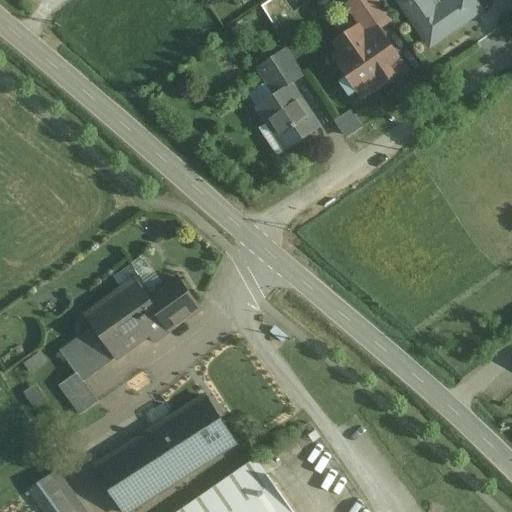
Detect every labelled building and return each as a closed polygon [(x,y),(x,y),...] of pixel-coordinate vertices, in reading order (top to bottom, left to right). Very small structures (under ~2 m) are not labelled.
[(352,5),(371,32),(377,28),(378,29),(392,20),(378,0),(356,0),(347,6),(349,8),(352,5)] [(397,0),(431,47),(482,12),(473,0),(450,0),(437,10),(429,0),(397,0)] [(346,60),(339,65),(360,94),(385,76),(389,81),(406,69),(378,29),(377,28),(371,32),(364,37),(358,42),(352,33),(335,45),(341,53),(346,60)] [(352,33),(358,42),(364,37),(359,28),(352,33)] [(287,50),(257,70),(274,97),(292,85),(304,77),(287,50)] [(334,57),(339,65),(346,60),(341,53),(334,57)] [(385,76),(360,94),(363,99),(389,81),(385,76)] [(274,97),(257,108),(268,124),(270,124),(286,149),(285,150),(286,152),(320,129),(310,114),(307,116),(290,89),(293,87),(292,85),(274,97)] [(348,137),(365,127),(355,110),(338,120),(348,137)] [(270,124),(268,124),(260,130),(278,157),(286,152),(285,150),(286,149),(270,124)] [(140,277),(85,316),(94,329),(116,360),(149,336),(154,342),(199,309),(177,279),(154,296),(140,277)] [(84,383),(116,360),(94,329),(61,353),(76,374),(60,386),(81,416),(99,403),(84,383)] [(39,390),(29,398),(35,406),(46,398),(39,390)] [(205,398),(97,468),(125,511),(129,511),(234,444),(205,398)] [(259,466),(193,511),(217,511),(267,477),(259,466)] [(84,511),(58,475),(30,493),(43,511),(84,511)] [(294,511),(269,476),(267,477),(217,511),(294,511)]
